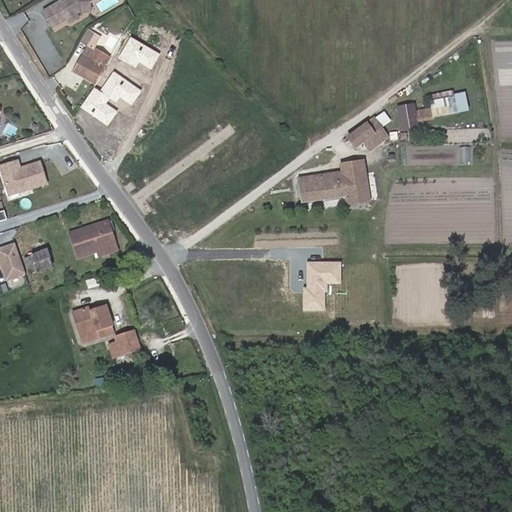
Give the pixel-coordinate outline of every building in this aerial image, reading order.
[(45,0),(40,3),(50,19),(65,10),(68,15),(76,9),(74,5),(76,3),(87,4),(87,0),(45,0)] [(79,38),(85,41),(92,29),(85,26),(79,38)] [(108,54),(94,79),(124,96),(130,85),(115,77),(133,42),(119,34),(108,54)] [(108,54),(85,41),(72,67),(94,79),(108,54)] [(434,116),(470,108),(466,92),(431,99),(434,116)] [(431,111),(416,113),(417,121),(432,119),(431,111)] [(369,150),(388,137),(374,118),(366,123),(373,133),(362,141),(369,150)] [(353,146),(362,141),(373,133),(366,123),(346,137),(353,146)] [(344,202),(358,200),(357,192),(365,191),(358,158),(336,162),(338,171),(295,179),(298,202),(343,194),(344,202)] [(35,187),(49,183),(43,161),(28,165),(29,167),(25,168),(24,167),(23,167),(21,160),(3,165),(8,182),(11,182),(11,184),(19,188),(34,184),(35,187)] [(11,194),(35,187),(34,184),(19,188),(11,184),(11,182),(8,182),(11,194)] [(366,198),(365,191),(357,192),(358,200),(366,198)] [(76,257),(116,246),(109,224),(106,225),(102,226),(73,235),(70,236),(76,257)] [(46,238),(27,243),(29,248),(48,243),(46,238)] [(25,272),(16,242),(0,246),(0,258),(6,278),(25,272)] [(55,266),(48,243),(29,248),(31,256),(35,255),(38,267),(38,270),(55,266)] [(29,269),(38,267),(35,255),(31,256),(26,257),(29,269)] [(304,286),(303,309),(327,310),(328,282),(341,283),(342,260),(307,260),(307,286),(304,286)] [(85,310),(84,307),(71,310),(78,333),(95,328),(97,334),(113,329),(104,305),(88,309),(85,310)] [(107,343),(111,355),(136,348),(132,331),(113,336),(114,341),(107,343)]
